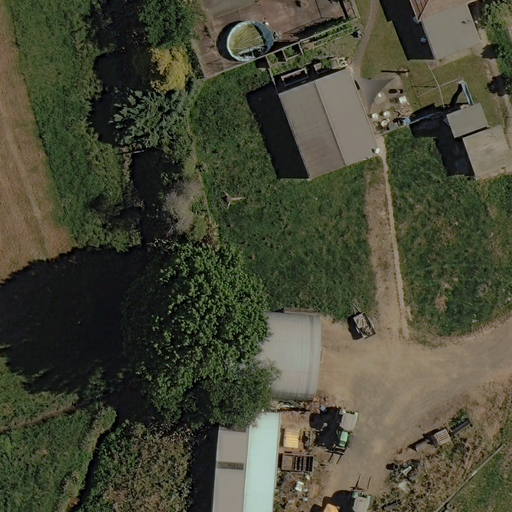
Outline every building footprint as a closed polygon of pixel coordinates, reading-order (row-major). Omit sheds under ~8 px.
[(407,0),(431,63),(490,41),(474,0),(407,0)] [(379,153),(347,71),(278,98),(310,180),(379,153)] [(511,167),(511,146),(500,119),(488,124),(478,102),(446,116),(476,184),(511,167)] [(318,320),(225,317),(222,391),(315,395),(318,320)] [(271,511),(278,417),(219,414),(212,511),(271,511)]
